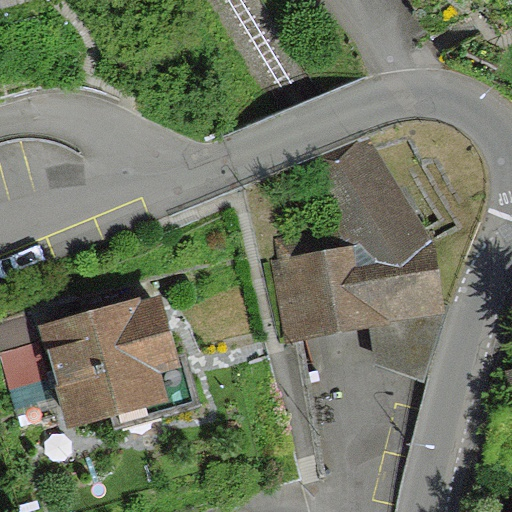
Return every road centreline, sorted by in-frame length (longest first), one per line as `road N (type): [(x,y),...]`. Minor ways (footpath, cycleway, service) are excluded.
road 1 (residential): [(511,135),(459,100),(408,91),(183,171),(80,112),(0,120)]
road 2 (residential): [(511,250),(481,294),(418,511)]
